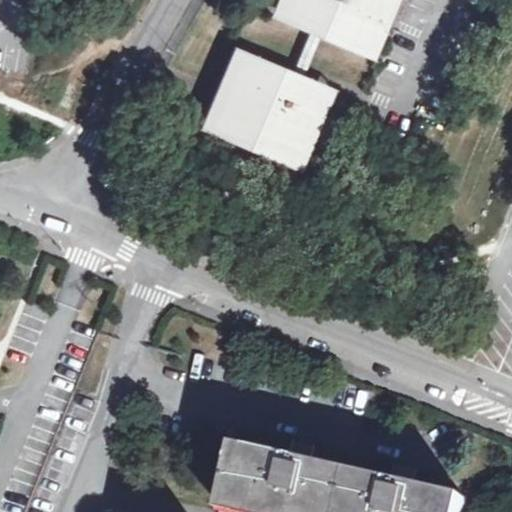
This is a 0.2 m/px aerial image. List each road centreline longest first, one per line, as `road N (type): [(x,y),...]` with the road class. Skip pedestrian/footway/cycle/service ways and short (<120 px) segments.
road 1 (unclassified): [(511,403),(45,211)]
road 2 (unclassified): [(45,211),(170,0)]
